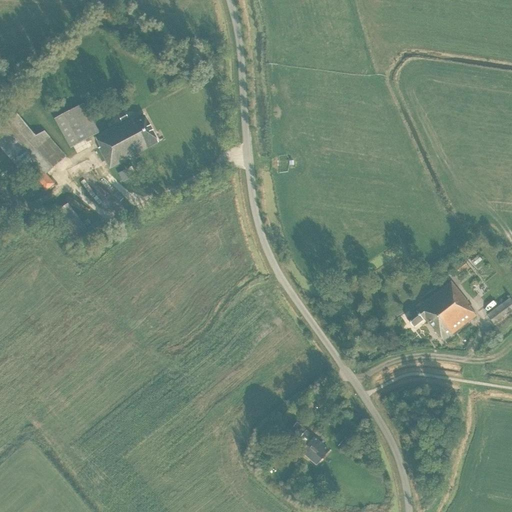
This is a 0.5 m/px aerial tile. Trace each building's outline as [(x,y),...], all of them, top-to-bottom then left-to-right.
[(70,149),(99,133),(83,103),(53,119),(70,149)] [(45,137),(39,142),(9,107),(0,114),(0,141),(25,170),(45,192),(54,184),(46,175),(64,158),(45,137)] [(129,121),(124,113),(118,117),(121,121),(125,119),(126,121),(95,138),(100,147),(98,148),(113,175),(114,175),(116,179),(121,176),(119,172),(122,170),(119,164),(158,142),(143,114),(129,121)] [(178,180),(179,175),(162,171),(161,176),(178,180)] [(75,246),(90,234),(67,204),(52,215),(75,246)] [(443,341),(476,316),(469,307),(471,306),(451,282),(423,304),(425,306),(407,320),(414,328),(426,318),(443,341)] [(495,325),(511,312),(511,301),(510,299),(488,315),(495,325)] [(316,466),(329,451),(296,423),(289,431),(306,446),(300,452),(316,466)] [(281,431),(275,425),(266,434),(272,440),(281,431)]
